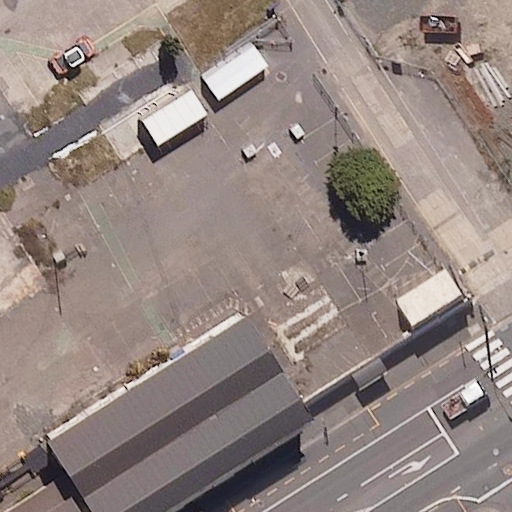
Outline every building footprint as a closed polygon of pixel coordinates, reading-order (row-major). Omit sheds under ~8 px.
[(511,218),(511,0),(485,0),(382,66),(489,234),(511,218)] [(252,43),(201,75),(218,102),(269,69),(252,43)] [(0,113),(13,105),(28,96),(7,62),(0,66),(0,113)] [(191,88),(141,120),(158,147),(208,114),(191,88)] [(0,113),(0,149),(30,132),(13,105),(0,113)] [(466,305),(449,277),(400,306),(417,335),(466,305)] [(0,504),(0,511),(141,511),(316,402),(250,298),(47,426),(69,461),(0,504)]
